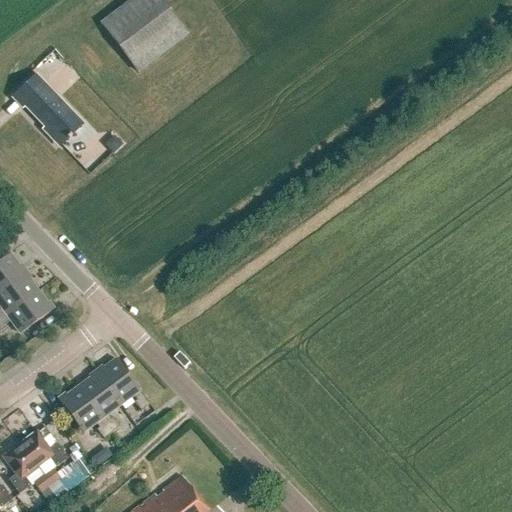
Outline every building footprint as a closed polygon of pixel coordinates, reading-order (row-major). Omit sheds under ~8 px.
[(188,35),(160,0),(130,0),(99,24),(137,74),(188,35)] [(35,76),(13,97),(60,146),(82,124),(35,76)] [(108,148),(113,154),(122,145),(114,136),(108,142),(108,148)] [(0,291),(23,274),(9,255),(0,261),(0,291)] [(0,319),(37,292),(23,274),(0,291),(0,308),(1,310),(0,310),(0,319)] [(51,312),(37,292),(0,319),(0,332),(7,328),(5,325),(10,322),(20,335),(51,312)] [(133,403),(140,412),(149,406),(116,360),(96,374),(120,406),(132,397),(136,402),(133,403)] [(130,419),(120,406),(96,374),(78,388),(111,434),(120,427),(119,427),(130,419)] [(103,440),(111,434),(78,388),(59,402),(82,434),(95,424),(98,429),(96,431),(103,440)] [(56,421),(45,429),(52,438),(63,430),(56,421)] [(121,427),(112,433),(120,443),(128,437),(121,427)] [(37,468),(49,459),(55,468),(67,459),(57,444),(49,450),(37,433),(20,446),(37,468)] [(37,468),(20,446),(4,458),(16,475),(8,481),(19,495),(31,487),(24,478),(37,469),(37,468)] [(164,460),(153,464),(157,476),(168,473),(164,460)] [(53,469),(43,477),(50,486),(60,479),(53,469)] [(50,486),(43,477),(33,484),(41,494),(50,486)] [(157,495),(133,511),(208,511),(183,478),(158,496),(157,495)] [(120,488),(125,495),(136,486),(130,479),(120,488)] [(0,508),(11,500),(1,485),(0,485),(0,508)] [(112,499),(118,506),(127,499),(121,492),(112,499)]
